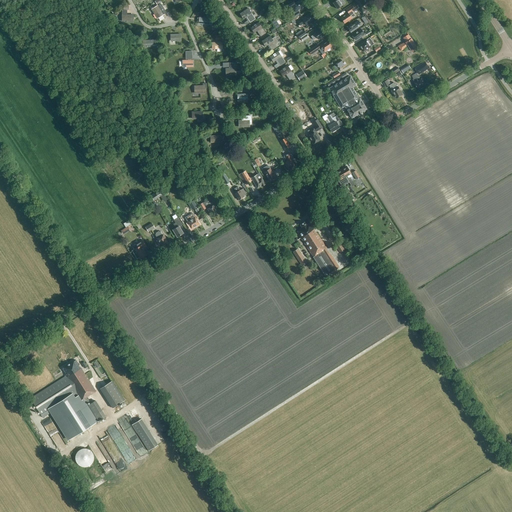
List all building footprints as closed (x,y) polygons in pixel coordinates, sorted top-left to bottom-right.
[(301,0),(297,0),(295,2),(294,1),(293,1),(288,4),(291,8),(294,12),(297,10),(298,10),(304,6),(302,3),(303,2),(301,0)] [(336,0),(333,3),(337,9),(342,5),(345,3),(342,0),(336,0)] [(353,0),(359,8),(365,4),(362,0),(353,0)] [(204,5),(208,10),(212,7),(208,2),(204,5)] [(166,12),(161,4),(152,10),(157,18),(166,12)] [(345,15),(341,18),(344,23),(351,19),(349,16),(353,14),(352,12),(357,8),(354,4),(345,10),(347,13),(344,15),(345,15)] [(248,8),(240,14),(243,19),(246,17),(250,23),(255,19),(248,8)] [(133,15),(132,15),(126,15),(126,11),(122,11),(122,15),(122,21),(132,21),(132,19),(133,19),(133,15)] [(315,20),(311,13),(298,22),(300,25),(304,22),(306,26),(315,20)] [(199,18),(198,18),(198,21),(200,21),(200,24),(211,25),(212,19),(208,18),(208,14),(204,14),(204,18),(199,18)] [(350,33),(361,25),(358,21),(352,25),(351,24),(346,27),(350,33)] [(258,22),(250,28),(254,33),(257,31),(260,37),(266,33),(258,22)] [(325,34),(321,28),(314,33),(314,34),(311,36),(313,40),(317,38),(318,39),(325,34)] [(361,29),(359,30),(352,35),(356,41),(361,37),(365,34),(361,29)] [(299,38),(306,34),(303,30),(297,34),(299,38)] [(402,36),(404,38),(406,42),(399,46),(401,51),(409,46),(412,52),(418,48),(412,39),(407,33),(402,36)] [(217,43),(212,43),(212,49),(222,49),(222,42),(222,40),(223,40),(223,35),(215,35),(215,40),(217,40),(217,43)] [(261,41),(262,42),(261,43),(261,44),(262,45),(263,46),(264,46),(265,47),(268,45),(272,50),(280,45),(275,37),(272,39),(270,36),(261,41)] [(366,40),(359,45),(363,51),(371,46),(370,46),(373,44),(369,38),(366,40)] [(159,39),(156,39),(156,40),(152,40),(143,41),(143,47),(156,46),(157,50),(160,50),(159,39)] [(329,40),(320,46),(321,47),(319,48),(317,45),(308,51),(311,54),(319,49),(322,54),(324,52),(324,51),(326,50),(327,51),(328,51),(329,51),(330,51),(330,50),(330,49),(329,48),(333,46),(329,40)] [(278,51),(269,57),(273,62),(275,61),(277,64),(279,66),(280,66),(285,62),(281,57),(283,55),(280,50),(278,52),(278,51)] [(341,70),(342,69),(342,68),(346,65),(345,65),(346,64),(345,62),(344,62),(343,62),(341,60),(335,64),(336,65),(333,66),(336,71),(339,69),(339,70),(340,69),(341,70)] [(228,69),(226,69),(226,75),(236,75),(237,74),(236,71),(237,71),(237,62),(234,62),(230,63),(230,68),(228,69)] [(430,69),(425,62),(415,68),(419,75),(430,69)] [(289,80),(295,76),(288,65),(279,71),(283,77),(286,75),(289,80)] [(299,81),(306,77),(303,71),(302,71),(296,75),(299,81)] [(419,90),(426,86),(421,79),(420,79),(418,76),(416,73),(412,76),(413,79),(415,83),(414,83),(419,90)] [(328,87),(347,76),(346,74),(327,84),(328,87)] [(350,76),(329,89),(341,108),(344,107),(351,119),(358,114),(358,115),(362,112),(366,109),(360,98),(359,99),(352,87),(356,85),(350,76)] [(388,80),(383,82),(386,88),(390,86),(392,90),(397,98),(403,94),(400,90),(400,89),(399,87),(398,87),(395,83),(394,83),(391,84),(388,80)] [(203,84),(203,85),(194,86),(194,94),(205,94),(205,88),(207,88),(206,83),(203,84)] [(247,93),(237,94),(238,101),(238,103),(243,103),(243,100),(248,100),(247,96),(250,96),(250,94),(248,94),(248,93),(247,93)] [(330,114),(330,115),(328,116),(327,114),(322,117),(324,121),(325,121),(328,126),(331,132),(339,128),(339,127),(343,124),(340,119),(335,111),(330,114)] [(242,121),(239,121),(239,127),(249,127),(249,125),(252,124),(252,120),(251,116),(242,117),(242,121)] [(313,144),(320,139),(318,137),(319,137),(316,132),(322,128),(317,119),(313,122),(316,126),(308,131),(310,135),(308,136),(311,142),(313,144)] [(288,136),(280,123),(274,127),(277,132),(279,131),(283,138),(288,136)] [(251,140),(253,143),(260,138),(258,135),(251,140)] [(283,138),(280,141),(285,150),(289,147),(290,147),(284,138),(283,138)] [(284,156),(287,161),(283,163),(288,170),(288,169),(289,170),(290,169),(291,168),(291,167),(295,165),(291,159),(292,158),(289,153),(284,156)] [(270,181),(275,178),(268,165),(262,168),(264,172),(270,181)] [(343,169),(342,170),(348,181),(349,181),(351,180),(350,177),(348,178),(347,176),(351,173),(347,166),(344,168),(343,169)] [(339,171),(336,173),(338,176),(336,177),(341,186),(342,186),(348,181),(342,170),(340,171),(339,171)] [(260,174),(251,179),(257,188),(261,186),(265,184),(261,178),(262,177),(260,174)] [(237,187),(234,189),(236,192),(234,193),(239,200),(244,197),(243,196),(246,194),(243,188),(240,190),(237,187)] [(350,196),(345,188),(341,191),(345,198),(350,196)] [(160,189),(151,195),(151,194),(149,196),(152,202),(160,197),(164,202),(167,200),(163,194),(160,189)] [(192,210),(197,207),(193,200),(188,204),(192,210)] [(218,212),(214,205),(212,202),(210,203),(209,203),(208,203),(207,200),(202,203),(199,205),(202,210),(205,209),(205,208),(207,207),(208,208),(207,209),(211,216),(218,212)] [(187,222),(191,229),(199,224),(195,217),(194,217),(193,215),(190,217),(189,215),(186,217),(187,218),(186,219),(187,222)] [(173,220),(175,223),(173,224),(175,228),(173,230),(177,237),(183,234),(179,227),(182,225),(178,217),(173,220)] [(329,254),(326,249),(327,248),(310,223),(306,225),(304,222),(300,225),(302,228),(297,231),(301,237),(301,238),(313,257),(325,276),(335,270),(336,270),(339,267),(330,253),(329,254)] [(152,223),(145,227),(148,232),(154,228),(152,223)] [(331,223),(327,225),(332,233),(336,231),(331,223)] [(162,246),(168,243),(165,238),(165,237),(164,236),(163,235),(162,235),(160,232),(159,232),(159,231),(155,233),(156,234),(155,235),(157,238),(157,239),(162,246)] [(147,246),(143,240),(135,244),(137,247),(132,251),(135,255),(137,253),(140,259),(146,255),(144,251),(144,250),(143,249),(147,246)] [(302,266),(306,263),(297,249),(293,252),(302,266)] [(79,365),(76,360),(74,361),(73,361),(74,361),(69,364),(67,365),(63,368),(63,367),(63,368),(62,368),(65,373),(64,374),(66,377),(31,399),(41,415),(49,411),(67,441),(98,421),(87,403),(89,401),(86,397),(96,391),(81,368),(80,369),(78,365),(79,365)] [(112,381),(108,383),(99,389),(112,409),(125,400),(112,381)] [(95,400),(102,415),(108,413),(101,397),(95,400)] [(141,419),(132,425),(149,451),(158,445),(141,419)] [(87,449),(84,449),(82,449),(80,450),(78,451),(77,452),(77,453),(76,454),(76,455),(75,457),(75,458),(75,459),(75,460),(76,461),(76,462),(77,463),(77,464),(78,465),(79,465),(80,466),(81,467),(83,467),(84,467),(85,467),(86,467),(88,467),(89,466),(90,465),(91,465),(92,464),(92,463),(93,462),(93,461),(93,460),(94,459),(94,458),(94,457),(93,455),(93,454),(92,453),(92,452),(91,451),(89,450),(87,449)]
